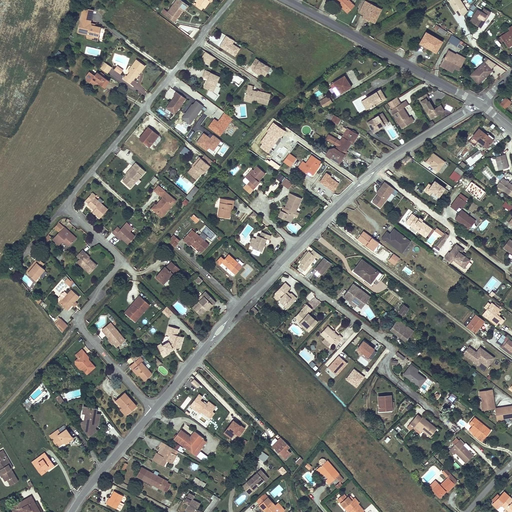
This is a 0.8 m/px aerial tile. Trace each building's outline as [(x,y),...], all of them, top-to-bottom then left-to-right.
[(188,5),(181,0),(176,0),(168,12),(164,9),(162,13),(173,21),(176,18),(182,10),(184,11),(188,5)] [(334,0),(340,5),(340,4),(342,6),(341,7),(345,11),(350,5),(353,8),(355,5),(352,3),(351,4),(348,1),(349,0),(348,0),(334,0)] [(464,7),(460,0),(448,0),(455,12),(464,7)] [(381,9),(365,1),(360,13),(364,15),(370,18),(369,20),(374,23),(381,9)] [(480,28),(491,12),(484,7),(482,11),(478,8),(469,21),(480,28)] [(94,26),(91,25),(92,24),(80,21),(78,32),(87,34),(87,36),(93,38),(93,36),(99,37),(101,27),(94,26)] [(445,35),(447,32),(436,24),(434,28),(445,35)] [(511,44),(511,25),(500,34),(502,36),(499,38),(501,41),(503,40),(508,47),(511,44)] [(442,41),(426,32),(419,44),(427,48),(428,47),(436,52),(442,41)] [(233,44),(235,41),(224,35),(217,46),(235,57),(240,49),(233,44)] [(209,62),(213,56),(206,52),(202,59),(208,63),(209,62)] [(447,54),(441,63),(448,67),(449,65),(453,67),(459,71),(465,59),(457,54),(456,55),(454,58),(447,54)] [(145,66),(136,59),(128,71),(129,72),(127,76),(126,75),(123,79),(130,84),(132,80),(131,79),(133,76),(135,77),(136,78),(139,74),(138,73),(139,72),(140,73),(145,66)] [(249,67),(252,71),(259,61),(255,59),(249,67)] [(485,62),(471,75),(478,83),(488,74),(487,73),(491,69),(496,64),(488,59),(485,62)] [(270,68),(259,61),(252,71),(259,76),(260,74),(264,77),(270,68)] [(105,62),(103,65),(100,68),(107,73),(112,67),(105,62)] [(448,67),(441,63),(440,65),(451,72),(453,67),(449,65),(448,67)] [(216,85),(219,76),(205,70),(203,77),(208,79),(209,79),(205,88),(213,92),(217,85),(216,85)] [(90,83),(90,82),(92,79),(99,83),(105,87),(109,81),(103,76),(100,74),(97,72),(95,75),(89,71),(86,76),(86,80),(90,83)] [(351,86),(344,76),(334,82),(334,83),(340,93),(351,86)] [(340,93),(334,83),(331,84),(337,95),(340,93)] [(270,94),(260,91),(260,92),(258,92),(252,90),(253,87),(248,85),(244,100),(249,101),(250,98),(254,98),(257,99),(257,102),(267,104),(270,94)] [(385,99),(381,90),(376,93),(376,92),(366,98),(372,107),(385,99)] [(177,92),(166,108),(174,114),(185,98),(177,92)] [(426,94),(418,98),(431,119),(441,112),(437,107),(434,109),(428,101),(430,100),(426,94)] [(332,103),(328,96),(316,104),(323,108),(332,103)] [(506,109),(511,102),(506,97),(500,104),(506,109)] [(192,104),(181,118),(190,124),(204,106),(196,100),(193,104),(192,104)] [(405,112),(403,108),(400,104),(390,110),(402,128),(414,121),(411,116),(409,117),(406,114),(405,114),(404,112),(405,112)] [(341,119),(329,112),(326,117),(338,124),(341,119)] [(224,113),(218,121),(214,119),(208,127),(220,135),(232,119),(224,113)] [(384,114),(369,123),(374,133),(378,131),(377,130),(383,127),(389,124),(384,114)] [(139,139),(149,147),(158,135),(149,127),(139,139)] [(358,135),(350,129),(350,130),(347,128),(342,137),(351,142),(353,143),(358,135)] [(494,138),(487,133),(486,135),(479,129),(473,137),(487,148),(494,138)] [(213,135),(211,138),(204,133),(196,142),(207,150),(209,147),(214,150),(221,141),(213,135)] [(260,143),(258,141),(261,138),(258,136),(247,148),(247,149),(250,151),(250,150),(252,149),(253,150),(260,143)] [(351,142),(342,137),(335,149),(334,148),(329,150),(326,155),(330,158),(333,154),(341,159),(344,155),(349,145),(351,142)] [(184,146),(180,152),(186,156),(190,150),(184,146)] [(481,147),(466,160),(470,166),(486,152),(481,147)] [(509,167),(505,154),(501,155),(500,150),(493,152),(495,157),(491,158),(495,171),(498,170),(509,167)] [(295,158),(289,154),(283,161),(290,166),(295,158)] [(312,156),(309,154),(304,162),(306,164),(312,156)] [(341,159),(333,154),(330,158),(338,164),(341,159)] [(444,162),(433,154),(427,162),(432,166),(433,166),(433,165),(434,167),(433,168),(438,171),(444,162)] [(212,161),(205,155),(202,159),(205,161),(209,165),(212,161)] [(321,161),(312,155),(312,156),(306,164),(304,162),(303,161),(299,168),(302,170),(310,176),(311,174),(318,164),(321,161)] [(412,158),(409,156),(408,155),(402,160),(405,165),(413,159),(412,158)] [(202,159),(199,157),(197,160),(198,161),(195,165),(196,166),(195,167),(193,166),(188,172),(196,179),(201,173),(204,170),(205,171),(210,166),(209,165),(205,161),(202,159)] [(145,171),(136,163),(132,167),(134,168),(122,181),(130,188),(145,171)] [(313,175),(320,165),(318,164),(311,174),(313,175)] [(265,173),(257,166),(253,170),(247,178),(250,181),(247,184),(253,189),(256,186),(255,185),(259,180),(265,173)] [(253,170),(252,169),(245,177),(247,178),(253,170)] [(450,177),(456,182),(460,176),(454,171),(450,177)] [(293,183),(286,178),(281,183),(289,188),(293,183)] [(511,190),(511,184),(502,178),(496,186),(509,195),(511,190)] [(425,191),(437,200),(446,187),(433,179),(425,191)] [(381,207),(394,189),(384,182),(376,193),(378,194),(373,201),(381,207)] [(107,209),(95,197),(96,196),(93,193),(86,201),(89,204),(88,205),(94,210),(93,212),(99,218),(107,209)] [(176,200),(166,193),(162,197),(153,208),(158,212),(157,213),(162,217),(176,200)] [(290,198),(285,208),(284,212),(282,211),(281,211),(279,216),(287,220),(290,214),(294,216),(296,212),(302,199),(290,193),(288,197),(290,198)] [(465,202),(458,196),(451,206),(456,210),(460,205),(461,207),(465,202)] [(234,200),(222,198),(221,202),(220,202),(218,216),(229,218),(230,212),(227,212),(228,209),(231,210),(231,204),(233,205),(234,200)] [(475,221),(461,210),(455,218),(462,224),(463,223),(470,228),(475,221)] [(196,223),(200,219),(194,214),(190,218),(196,223)] [(423,220),(419,217),(418,219),(411,214),(405,222),(426,237),(432,229),(424,223),(423,224),(421,222),(422,221),(423,220)] [(133,228),(126,223),(120,229),(117,227),(112,232),(115,235),(117,234),(122,239),(128,244),(135,236),(130,232),(133,228)] [(67,236),(64,233),(67,230),(64,227),(53,239),(59,245),(63,241),(68,246),(75,240),(69,234),(67,236)] [(407,239),(394,229),(390,235),(387,232),(382,239),(385,241),(386,240),(392,245),(393,244),(395,245),(394,247),(398,250),(407,239)] [(76,238),(67,230),(64,233),(67,236),(69,234),(75,240),(76,238)] [(183,240),(186,243),(188,240),(192,243),(202,252),(209,245),(195,232),(195,233),(192,230),(188,234),(183,240)] [(379,242),(363,231),(357,239),(373,250),(379,242)] [(271,235),(262,232),(260,236),(257,235),(256,238),(253,246),(252,247),(262,251),(266,239),(269,240),(271,235)] [(173,239),(169,242),(174,247),(177,244),(173,239)] [(410,242),(407,239),(398,250),(402,253),(410,242)] [(511,240),(510,239),(503,247),(511,254),(511,240)] [(462,252),(463,250),(456,244),(450,253),(449,252),(444,258),(451,263),(453,260),(464,268),(470,260),(464,256),(461,253),(462,252)] [(89,258),(84,254),(85,253),(82,250),(77,256),(80,258),(77,262),(90,273),(97,265),(89,258)] [(321,255),(315,251),(312,254),(310,252),(302,261),(304,263),(302,264),(307,268),(316,257),(318,259),(321,255)] [(242,266),(229,254),(224,259),(221,256),(216,261),(219,265),(222,262),(235,274),(242,266)] [(394,265),(399,258),(394,254),(389,260),(394,265)] [(331,263),(324,258),(317,267),(319,268),(317,271),(322,275),(331,263)] [(382,275),(362,260),(354,270),(371,283),(375,277),(379,280),(382,275)] [(180,269),(171,261),(166,267),(165,266),(156,277),(163,284),(173,273),(174,274),(180,269)] [(45,269),(37,262),(28,273),(36,280),(45,269)] [(291,293),(290,293),(288,295),(285,293),(287,291),(290,288),(285,283),(275,294),(273,295),(274,298),(276,300),(279,300),(280,298),(282,300),(280,302),(284,305),(287,303),(290,306),(297,298),(291,293)] [(344,296),(348,300),(350,300),(353,297),(359,301),(356,304),(357,305),(361,308),(370,297),(353,284),(344,296)] [(79,296),(72,290),(62,300),(61,299),(59,302),(67,310),(79,296)] [(216,302),(206,291),(202,295),(204,296),(193,307),(200,315),(207,309),(208,308),(210,308),(216,302)] [(311,293),(306,298),(310,301),(314,296),(311,293)] [(148,303),(140,296),(135,300),(137,302),(132,308),(130,307),(125,313),(135,322),(146,309),(144,307),(148,303)] [(359,301),(353,297),(350,300),(348,300),(349,303),(355,307),(357,305),(356,304),(359,301)] [(500,310),(491,303),(490,304),(486,309),(482,314),(496,325),(499,322),(502,318),(499,316),(497,314),(498,312),(500,310)] [(318,322),(310,315),(309,316),(307,315),(308,313),(312,309),(307,304),(297,314),(300,317),(298,319),(298,322),(309,332),(318,322)] [(408,308),(404,305),(399,312),(403,315),(408,308)] [(168,317),(172,313),(166,307),(162,311),(168,317)] [(476,315),(467,326),(476,332),(485,321),(476,315)] [(339,332),(350,323),(346,318),(334,327),(339,332)] [(68,325),(60,319),(55,324),(62,332),(68,325)] [(413,331),(398,319),(391,329),(406,341),(413,331)] [(126,340),(111,322),(102,329),(117,347),(126,340)] [(180,338),(177,337),(177,336),(179,329),(169,326),(166,335),(170,336),(169,341),(162,345),(163,347),(159,349),(163,357),(168,354),(167,353),(171,351),(171,349),(175,347),(177,347),(180,348),(182,343),(179,342),(180,338)] [(338,336),(328,326),(320,334),(331,344),(333,341),(336,345),(343,338),(339,334),(338,336)] [(511,341),(509,339),(503,346),(511,352),(511,341)] [(364,341),(358,349),(368,357),(375,349),(364,341)] [(469,346),(463,354),(478,366),(481,361),(488,366),(494,358),(480,347),(476,352),(469,346)] [(309,363),(316,357),(305,347),(299,354),(309,363)] [(87,358),(84,354),(85,353),(82,349),(76,354),(79,358),(78,358),(75,361),(77,363),(82,368),(87,374),(95,367),(87,358)] [(405,358),(397,351),(395,354),(403,360),(405,358)] [(339,356),(329,367),(337,374),(347,363),(339,356)] [(365,367),(369,362),(361,356),(357,361),(365,367)] [(140,357),(133,364),(135,367),(134,368),(139,375),(145,381),(152,374),(142,362),(143,360),(140,357)] [(135,367),(133,364),(129,366),(138,376),(139,375),(134,368),(135,367)] [(425,379),(416,372),(415,372),(418,370),(411,364),(410,364),(408,366),(409,367),(403,374),(419,387),(420,386),(425,379)] [(354,369),(346,379),(357,387),(364,377),(354,369)] [(433,382),(428,378),(426,380),(425,379),(420,386),(426,391),(433,382)] [(482,410),(495,409),(492,389),(479,391),(480,395),(483,397),(484,402),(481,405),(482,410)] [(136,406),(125,393),(116,400),(122,407),(127,413),(136,406)] [(457,397),(453,393),(452,394),(450,393),(448,396),(449,397),(447,400),(452,403),(457,397)] [(215,406),(209,401),(206,404),(200,400),(202,397),(199,394),(193,401),(196,404),(193,408),(200,413),(201,411),(208,416),(215,406)] [(391,396),(378,397),(379,401),(376,401),(377,404),(379,404),(379,410),(392,409),(391,396)] [(30,407),(25,400),(21,403),(27,410),(30,407)] [(511,405),(495,409),(497,421),(502,420),(504,417),(509,417),(511,418),(511,405)] [(96,413),(97,408),(84,406),(82,413),(85,414),(84,420),(81,423),(80,423),(89,436),(97,430),(95,427),(93,425),(97,423),(95,421),(95,418),(98,419),(99,414),(96,413)] [(437,429),(422,417),(421,418),(417,415),(410,423),(415,426),(413,428),(416,431),(417,430),(420,433),(422,430),(430,436),(437,429)] [(491,431),(474,417),(469,423),(472,426),(469,430),(473,433),(474,432),(483,440),(491,431)] [(233,420),(224,433),(231,438),(235,433),(239,436),(245,429),(233,420)] [(66,429),(61,433),(58,429),(50,435),(52,439),(54,438),(58,443),(56,444),(58,447),(64,442),(66,440),(68,442),(73,438),(72,436),(66,429)] [(204,438),(195,432),(190,438),(181,430),(174,439),(192,453),(196,449),(199,451),(206,442),(203,439),(204,438)] [(483,440),(474,432),(473,433),(472,434),(482,441),(483,440)] [(289,446),(281,437),(278,440),(272,446),(277,450),(284,458),(290,452),(287,449),(289,446)] [(473,455),(463,445),(465,444),(460,439),(450,450),(454,454),(456,453),(466,463),(473,455)] [(160,455),(166,444),(162,442),(159,446),(162,447),(158,453),(160,455)] [(178,451),(166,444),(160,455),(158,453),(153,460),(163,466),(171,453),(175,455),(178,451)] [(18,481),(4,458),(6,457),(2,450),(0,451),(0,467),(5,475),(3,477),(5,481),(8,480),(8,479),(12,485),(18,481)] [(201,451),(197,456),(205,462),(209,457),(201,451)] [(257,458),(265,462),(269,455),(261,451),(257,458)] [(54,465),(45,453),(38,458),(41,461),(35,466),(41,475),(46,472),(44,469),(48,466),(50,468),(54,465)] [(13,468),(6,457),(4,458),(11,469),(13,468)] [(41,461),(38,458),(32,462),(35,466),(41,461)] [(339,474),(327,460),(326,461),(324,459),(322,459),(319,460),(320,463),(321,465),(318,468),(324,475),(325,474),(328,478),(326,480),(329,484),(336,478),(336,477),(339,474)] [(192,462),(190,468),(197,470),(199,465),(192,462)] [(282,466),(278,470),(282,474),(286,471),(282,466)] [(153,474),(142,467),(137,476),(163,490),(163,489),(167,482),(167,481),(157,476),(153,474)] [(269,478),(262,471),(259,474),(257,472),(246,482),(248,484),(253,490),(257,487),(264,480),(265,481),(269,478)] [(458,481),(451,475),(449,472),(446,475),(447,476),(448,476),(449,476),(448,477),(440,485),(439,484),(438,485),(432,490),(439,497),(446,491),(448,489),(449,490),(455,484),(458,481)] [(203,488),(206,483),(195,477),(193,482),(203,488)] [(438,485),(435,482),(429,487),(432,490),(438,485)] [(253,490),(248,484),(245,487),(251,494),(258,488),(257,487),(253,490)] [(123,495),(114,491),(110,498),(111,498),(108,504),(116,508),(123,495)] [(200,503),(193,499),(195,495),(189,492),(184,502),(188,504),(197,509),(200,503)] [(511,511),(511,501),(508,498),(509,497),(504,492),(500,496),(500,495),(500,496),(495,501),(492,504),(498,509),(502,505),(506,509),(509,511),(511,511)] [(353,499),(351,500),(348,497),(346,498),(343,494),(338,499),(341,503),(340,503),(344,507),(345,506),(348,509),(346,510),(347,511),(362,511),(364,511),(358,504),(357,503),(354,499),(353,499)] [(210,511),(220,499),(213,495),(211,498),(213,500),(203,511),(210,511)] [(40,511),(31,496),(11,507),(14,511),(22,511),(25,511),(26,511),(27,511),(40,511)] [(275,505),(268,497),(259,505),(264,511),(265,510),(266,509),(268,511),(282,511),(285,510),(278,502),(275,505)]
